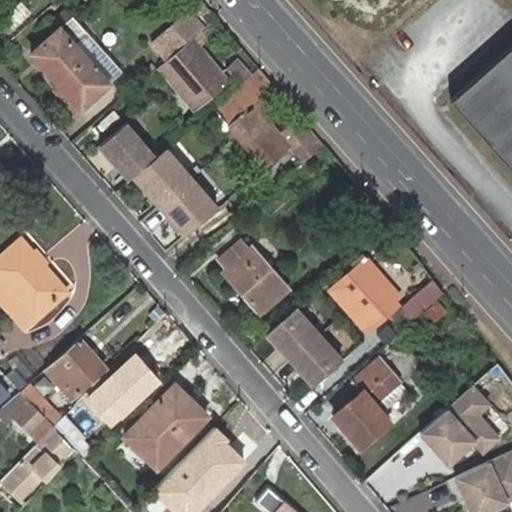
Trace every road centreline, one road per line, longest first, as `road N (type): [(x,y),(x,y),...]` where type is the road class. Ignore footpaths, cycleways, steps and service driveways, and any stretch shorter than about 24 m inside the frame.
road 1 (residential): [(0,94),(366,511)]
road 2 (tertiary): [(248,0),(511,297)]
